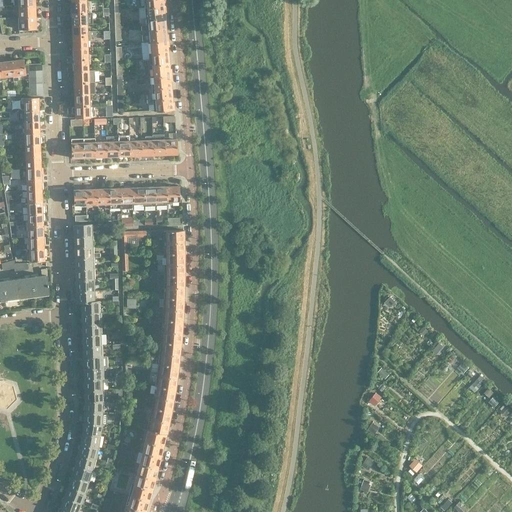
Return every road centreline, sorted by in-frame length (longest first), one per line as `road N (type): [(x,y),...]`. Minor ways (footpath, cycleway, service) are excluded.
road 1 (primary): [(176,505),(202,391),(210,309),(192,0)]
road 2 (residential): [(190,168),(191,352),(164,488),(176,505)]
road 3 (residential): [(60,309),(66,414),(37,511)]
road 4 (residential): [(176,0),(190,168)]
road 5 (residential): [(60,309),(56,173)]
road 6 (residential): [(56,173),(190,168)]
road 7 (residential): [(56,173),(51,43)]
